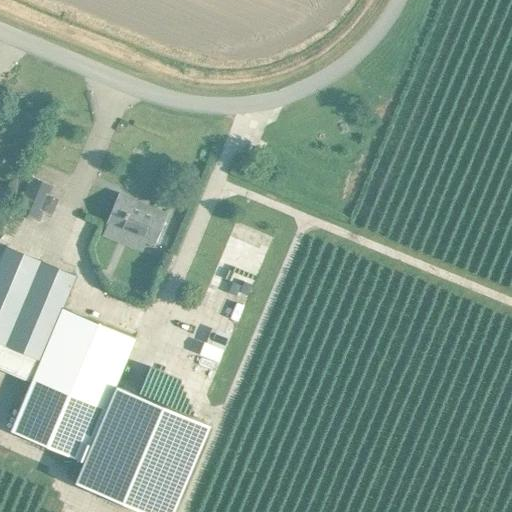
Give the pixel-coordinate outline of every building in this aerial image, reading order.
[(52,186),(29,177),(16,210),(38,220),(52,186)] [(153,246),(167,213),(118,193),(104,226),(153,246)] [(4,245),(0,254),(0,342),(6,345),(41,261),(4,245)] [(39,359),(61,308),(75,275),(41,261),(6,345),(39,359)] [(182,295),(177,306),(194,313),(199,303),(182,295)] [(81,462),(133,338),(61,308),(39,359),(31,379),(9,431),(81,462)] [(170,511),(207,427),(115,388),(74,484),(142,511),(170,511)]
